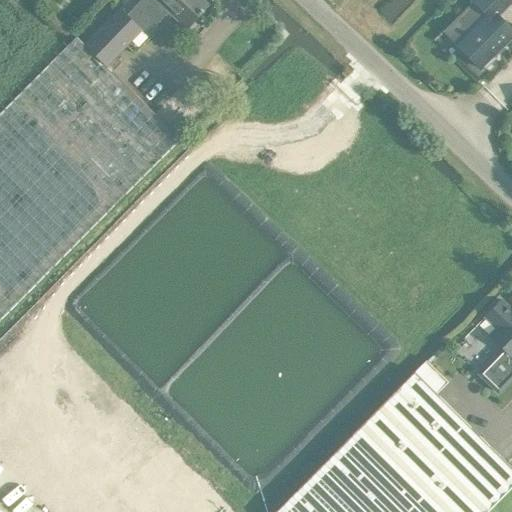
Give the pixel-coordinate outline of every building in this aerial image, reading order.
[(141,0),(126,16),(141,31),(146,36),(168,13),(185,29),(199,15),(199,16),(202,13),(202,12),(208,5),(202,0),(141,0)] [(470,31),(456,46),(480,69),(482,66),(485,69),(495,59),(492,57),(511,36),(511,31),(497,17),(511,1),(511,0),(474,0),(472,2),(476,5),(460,21),(470,31)] [(141,31),(126,16),(119,10),(84,45),(110,71),(111,70),(107,66),(141,31)] [(0,320),(26,294),(49,271),(179,140),(110,71),(84,45),(75,37),(0,113),(0,320)] [(501,348),(476,373),(498,395),(511,380),(511,311),(500,300),(484,317),(496,329),(489,336),(501,348)] [(414,373),(435,394),(447,382),(425,360),(414,373)] [(276,511),(484,511),(511,485),(511,470),(435,394),(414,373),(276,511)]
